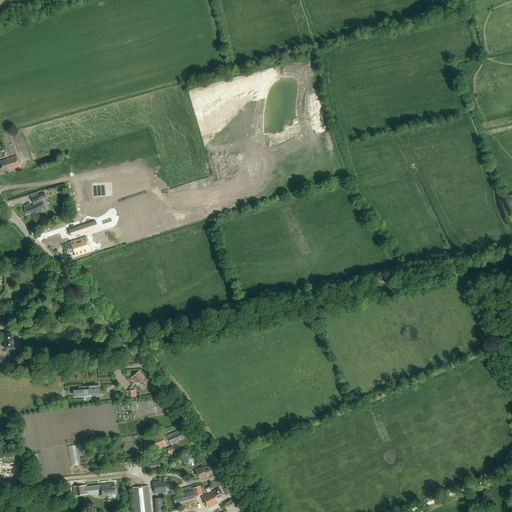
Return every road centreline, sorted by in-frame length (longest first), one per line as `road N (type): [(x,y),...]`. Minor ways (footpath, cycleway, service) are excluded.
road 1 (unclassified): [(247,511),(173,400),(0,196)]
road 2 (unknown): [(138,340),(511,258)]
road 3 (track): [(223,474),(192,481),(129,473),(0,486)]
road 4 (unknown): [(219,457),(138,340)]
